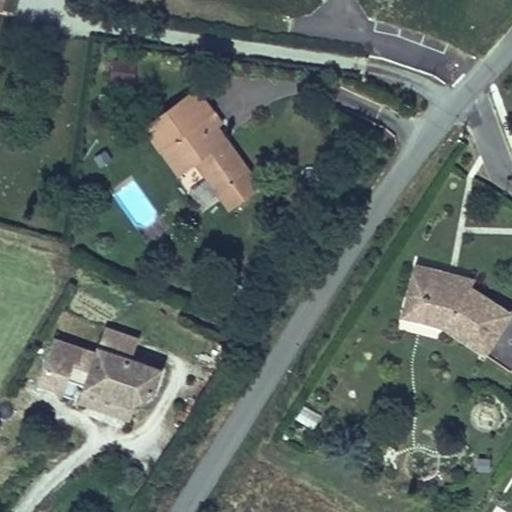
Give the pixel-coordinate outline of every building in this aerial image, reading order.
[(115,57),(110,78),(134,83),(138,61),(115,57)] [(232,210),(264,186),(222,127),(226,124),(199,87),(142,128),(178,178),(199,164),(232,210)] [(478,278),(418,263),(416,272),(446,279),(445,283),(456,286),(457,282),(476,287),(478,278)] [(457,282),(456,286),(445,283),(446,279),(416,272),(411,295),(425,298),(419,321),(446,328),(489,356),(511,320),(511,308),(476,287),(457,282)] [(419,321),(425,298),(411,295),(405,317),(419,321)] [(143,351),(147,332),(117,324),(111,344),(143,351)] [(143,351),(111,344),(109,351),(66,340),(55,382),(77,388),(81,373),(102,379),(101,383),(146,393),(167,380),(172,357),(143,351)] [(98,394),(101,383),(102,379),(81,373),(77,388),(98,394)] [(146,393),(101,383),(98,394),(98,396),(143,406),(146,393)] [(303,405),(296,419),(314,427),(321,414),(303,405)]
